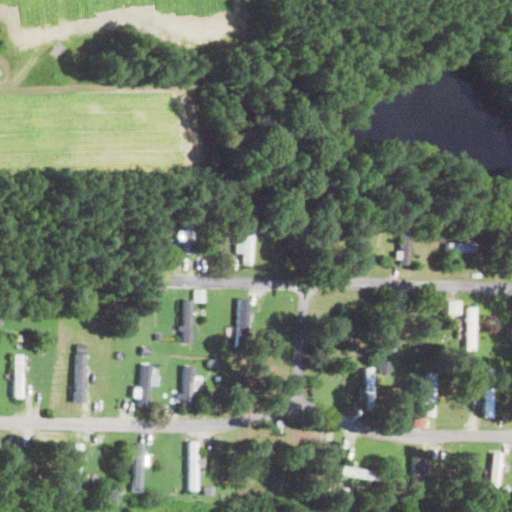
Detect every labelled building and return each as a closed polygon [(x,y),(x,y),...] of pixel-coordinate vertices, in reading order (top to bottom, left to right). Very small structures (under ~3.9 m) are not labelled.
[(217,204),(203,204),(203,195),(217,195),(217,204)] [(194,217),(194,226),(192,255),(184,255),(185,226),(179,226),(180,219),(186,219),(186,213),(194,213),(194,217)] [(253,213),(251,265),(242,265),(245,213),(253,213)] [(364,221),(361,264),(352,264),(355,221),(364,221)] [(410,223),(408,266),(399,266),(400,258),(397,257),(398,252),(399,252),(401,223),(410,223)] [(489,245),(488,254),(446,252),(446,243),(489,245)] [(204,303),(193,303),(193,290),(204,290),(204,303)] [(413,296),(412,309),(401,308),(401,296),(413,296)] [(245,347),(235,346),(237,298),(247,299),(245,347)] [(193,310),(193,313),(191,313),(190,344),(182,344),(182,332),(177,332),(177,324),(182,324),(183,301),(191,301),(191,310),(193,310)] [(460,315),(448,315),(448,302),(460,302),(460,315)] [(398,307),(394,349),(385,348),(389,306),(398,307)] [(474,330),(474,351),(465,351),(465,339),(465,308),(474,308),(474,330)] [(342,323),(348,327),(346,330),(371,348),(366,356),(332,331),(337,324),(340,326),(342,323)] [(377,354),(373,360),(368,356),(372,350),(377,354)] [(83,370),(83,402),(74,402),(75,353),(83,353),(83,370)] [(23,369),(22,399),(13,399),(14,356),(23,356),(23,369)] [(159,361),(158,372),(151,371),(152,360),(159,361)] [(389,372),(380,372),(379,360),(388,360),(389,372)] [(149,383),(147,405),(138,404),(138,395),(134,395),(135,390),(139,391),(141,361),(150,361),(149,383)] [(459,363),(458,369),(448,367),(449,361),(459,363)] [(375,410),(366,411),(363,369),(371,368),(375,410)] [(190,371),(190,407),(182,407),(183,370),(190,371)] [(492,370),(491,418),(483,418),(483,406),(484,370),(492,370)] [(436,374),(433,418),(424,417),(427,374),(436,374)] [(423,428),(423,415),(412,414),(412,427),(423,428)] [(18,458),(17,484),(8,483),(9,470),(11,442),(20,442),(18,458)] [(197,491),(188,491),(188,442),(197,442),(197,491)] [(144,444),(141,493),(132,492),(135,443),(144,444)] [(81,461),(78,493),(70,493),(74,444),(82,445),(81,461)] [(499,470),(496,503),(488,502),(490,483),(492,453),(501,454),(499,470)] [(421,459),(420,501),(412,501),(412,459),(421,459)] [(380,473),(378,482),(335,474),(337,465),(380,473)]
